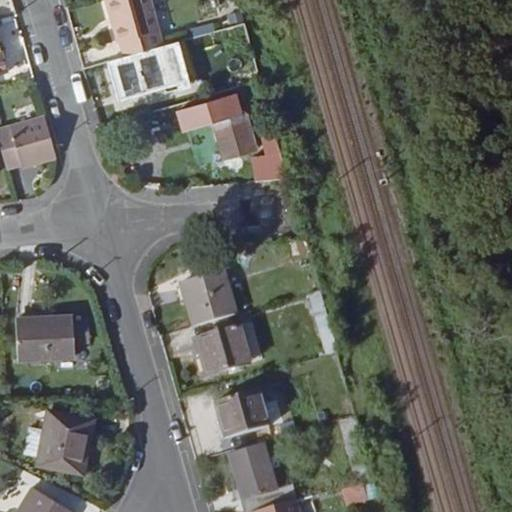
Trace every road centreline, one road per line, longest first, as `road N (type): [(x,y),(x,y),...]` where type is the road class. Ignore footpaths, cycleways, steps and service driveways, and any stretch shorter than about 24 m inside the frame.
road 1 (residential): [(172,474),(102,226)]
road 2 (residential): [(102,226),(38,0)]
road 3 (residential): [(102,226),(264,213)]
